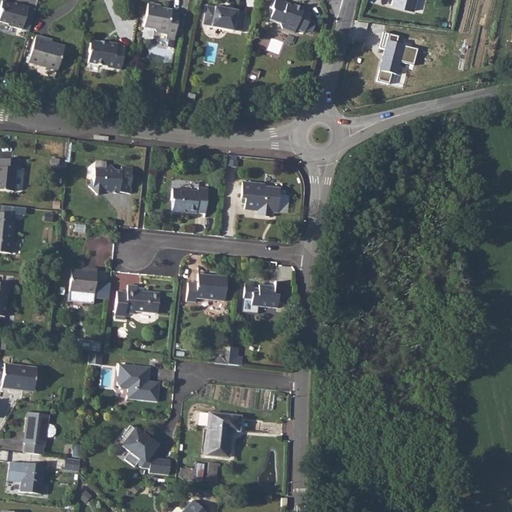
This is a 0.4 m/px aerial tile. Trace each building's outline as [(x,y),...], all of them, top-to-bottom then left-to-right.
[(303,9),(293,5),(292,7),(287,5),(285,2),(286,1),(284,0),(274,0),(271,9),(273,11),(269,20),(280,24),(282,28),(294,33),(295,30),(304,33),(311,14),(302,11),(303,9)] [(415,0),(392,0),(392,4),(413,10),(415,0)] [(22,30),(28,7),(19,5),(18,7),(13,5),(13,4),(2,1),(0,8),(0,11),(1,13),(0,14),(0,22),(8,24),(7,26),(22,30)] [(162,9),(160,6),(148,4),(143,27),(154,29),(156,32),(166,34),(166,39),(174,41),(179,15),(171,14),(171,11),(162,9)] [(242,32),(245,13),(237,12),(237,11),(214,7),(214,8),(206,6),(202,25),(211,27),(233,32),(233,31),(242,32)] [(386,49),(378,77),(389,81),(391,73),(397,75),(401,62),(413,65),(417,49),(397,43),(399,36),(384,32),(380,48),(386,49)] [(45,41),(45,38),(36,35),(28,63),(57,71),(64,46),(45,41)] [(116,46),(117,44),(106,43),(106,45),(101,44),(100,43),(90,41),(88,52),(89,53),(88,63),(107,66),(107,68),(120,70),(124,47),(116,46)] [(236,155),(229,155),(228,166),(237,167),(237,162),(235,162),(236,155)] [(18,170),(19,161),(0,158),(0,190),(13,192),(15,170),(18,170)] [(130,194),(132,168),(121,167),(121,171),(114,170),(110,165),(105,169),(94,168),(93,183),(89,186),(97,195),(102,191),(109,192),(108,193),(119,194),(119,193),(130,194)] [(264,188),(264,185),(242,183),(240,198),(245,199),(244,209),(257,211),(257,216),(271,217),(272,212),(272,207),(278,207),(279,195),(280,189),(264,188)] [(205,214),(207,189),(198,188),(197,192),(172,189),(171,200),(173,200),(172,211),(196,214),(196,213),(205,214)] [(286,196),(279,195),(278,207),(272,207),(272,212),(287,214),(288,199),(286,196)] [(0,252),(10,254),(14,215),(0,213),(0,252)] [(53,215),(45,214),(45,221),(52,222),(53,215)] [(95,283),(96,270),(88,269),(87,272),(71,270),(69,292),(94,294),(95,283)] [(224,301),(226,278),(197,275),(196,284),(188,283),(186,301),(195,302),(196,298),(224,301)] [(55,280),(43,279),(42,287),(54,289),(55,280)] [(273,296),(273,287),(258,286),(258,289),(253,288),(254,283),(244,282),(241,313),(257,314),(258,306),(277,308),(277,302),(281,303),(282,297),(273,296)] [(273,296),(282,297),(283,283),(274,282),(273,287),(273,296)] [(11,296),(12,285),(0,283),(0,316),(5,317),(7,296),(11,296)] [(110,284),(95,283),(94,294),(93,298),(108,300),(110,284)] [(137,289),(137,286),(127,285),(127,293),(117,292),(114,316),(115,316),(124,317),(125,317),(125,313),(134,314),(134,312),(157,314),(159,293),(143,292),(136,291),(137,289)] [(228,366),(241,367),(242,359),(240,357),(237,357),(238,348),(230,347),(229,352),(228,366)] [(229,352),(222,351),(222,356),(220,357),(215,357),(215,364),(228,366),(229,352)] [(102,356),(89,354),(88,364),(101,366),(102,356)] [(33,392),(36,368),(4,364),(1,388),(33,392)] [(149,368),(116,364),(115,382),(120,389),(127,389),(127,399),(157,402),(159,383),(148,382),(145,381),(146,377),(148,377),(149,368)] [(48,415),(27,413),(24,443),(25,443),(23,453),(42,455),(43,446),(44,446),(45,437),(48,438),(52,437),(55,434),(56,430),(54,426),(50,424),(47,424),(48,415)] [(197,425),(207,426),(208,414),(199,413),(197,425)] [(208,414),(207,426),(204,455),(228,457),(231,430),(238,431),(240,417),(208,414)] [(148,458),(157,446),(130,426),(121,437),(126,440),(121,446),(129,453),(124,460),(134,467),(136,464),(141,468),(149,469),(148,473),(168,475),(170,460),(148,458)] [(73,444),(72,457),(80,458),(81,445),(73,444)] [(79,460),(65,458),(63,471),(78,473),(79,460)] [(41,495),(45,466),(9,462),(7,481),(20,483),(19,492),(41,495)] [(218,478),(218,463),(208,462),(208,478),(218,478)] [(203,468),(183,466),(182,480),(201,481),(203,468)] [(139,488),(134,483),(129,488),(134,493),(139,488)] [(90,496),(85,491),(79,498),(84,503),(90,496)] [(204,511),(192,501),(181,511),(204,511)]
